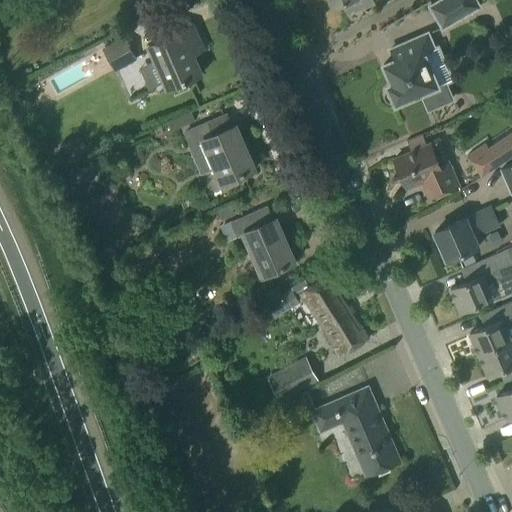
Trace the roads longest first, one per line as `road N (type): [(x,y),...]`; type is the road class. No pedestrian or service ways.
road 1 (residential): [(489,511),(267,0)]
road 2 (motorway): [(107,511),(0,227)]
